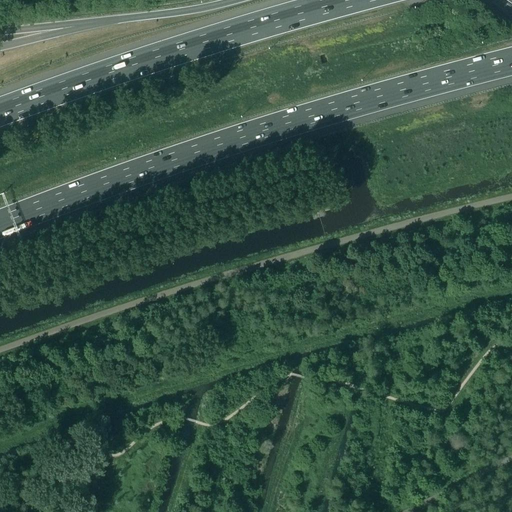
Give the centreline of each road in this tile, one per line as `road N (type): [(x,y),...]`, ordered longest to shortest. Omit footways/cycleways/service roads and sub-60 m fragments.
road 1 (motorway): [(0,224),(264,130),(511,61)]
road 2 (motorway): [(349,0),(0,112)]
road 3 (motorway): [(236,0),(108,20)]
